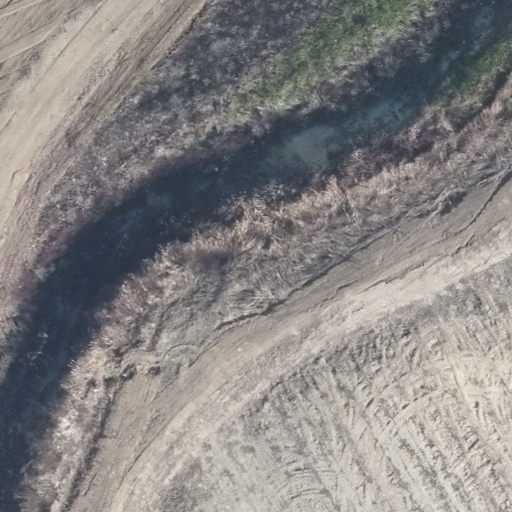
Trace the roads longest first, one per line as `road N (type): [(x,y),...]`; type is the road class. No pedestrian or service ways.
road 1 (track): [(0,320),(75,248),(135,208),(354,0)]
road 2 (track): [(511,258),(257,380),(176,432),(129,511)]
